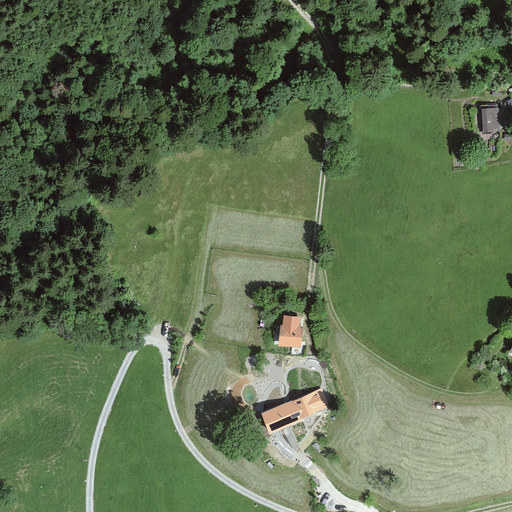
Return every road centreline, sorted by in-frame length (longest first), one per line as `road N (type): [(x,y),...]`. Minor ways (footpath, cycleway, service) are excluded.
road 1 (track): [(307,0),(335,42),(317,222),(328,301),(340,329),(366,352),(444,392)]
road 2 (track): [(90,511),(106,410),(124,365),(156,338),(166,347),(167,399),(179,430),(210,470),(289,511)]
